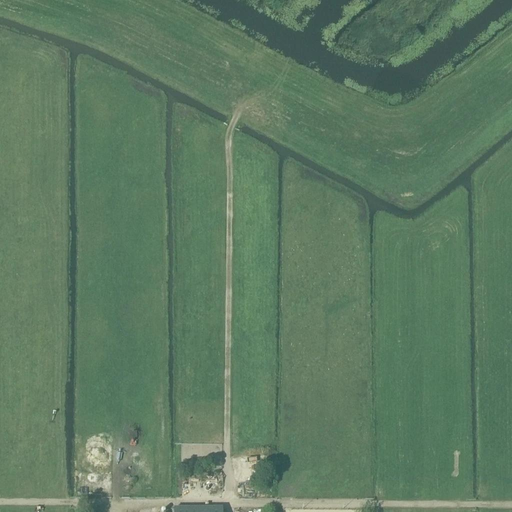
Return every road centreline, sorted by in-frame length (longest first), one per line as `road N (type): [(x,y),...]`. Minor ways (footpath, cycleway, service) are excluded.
road 1 (track): [(240,104),(228,132),(226,504),(511,506)]
road 2 (track): [(0,502),(226,504),(226,511)]
